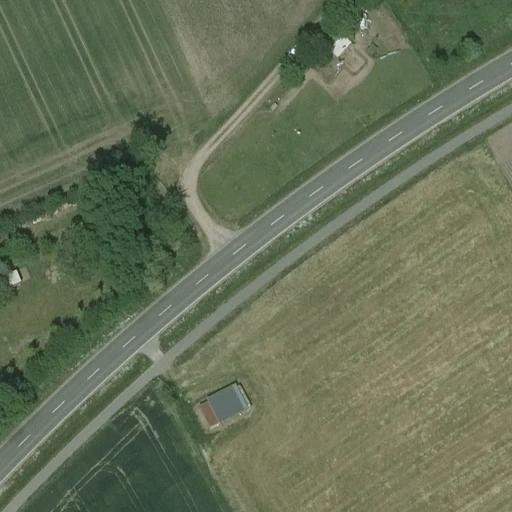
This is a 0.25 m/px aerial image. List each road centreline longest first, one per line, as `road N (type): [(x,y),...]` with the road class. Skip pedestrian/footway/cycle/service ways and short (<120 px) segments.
road 1 (secondary): [(0,467),(207,275),(384,143),(511,65)]
road 2 (track): [(233,255),(192,200),(190,175),(342,0)]
